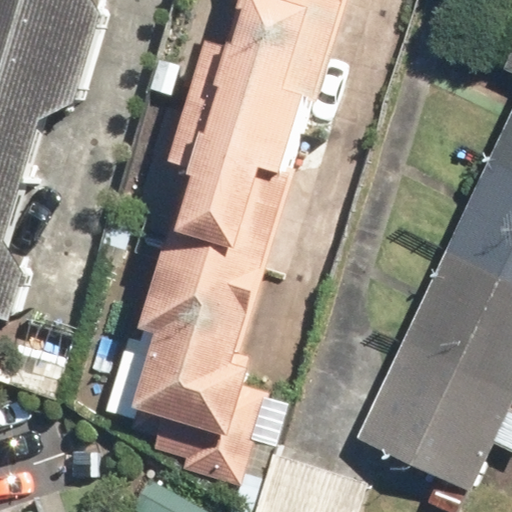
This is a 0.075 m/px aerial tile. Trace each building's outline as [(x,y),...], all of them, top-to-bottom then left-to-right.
[(0,0),(0,294),(90,0),(0,0)] [(188,469),(245,486),(273,391),(250,385),(256,365),(244,362),(350,0),(247,0),(234,46),(215,40),(179,161),(194,165),(146,329),(163,334),(133,436),(193,453),(188,469)] [(511,122),(361,436),(473,489),(511,406),(511,61),(510,66),(511,66),(511,122)] [(362,511),(371,484),(280,454),(261,511),(362,511)] [(141,508),(148,511),(191,511),(198,501),(157,479),(141,508)]
